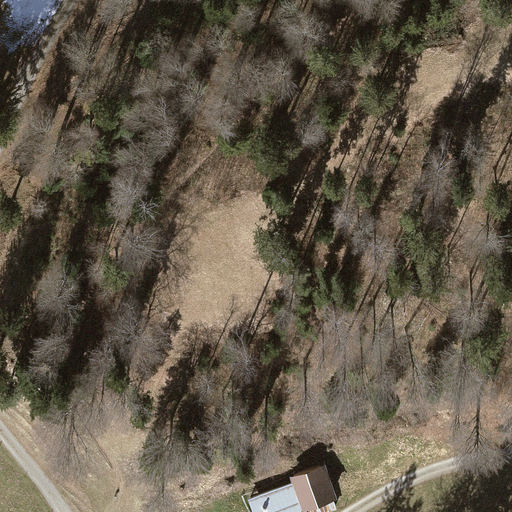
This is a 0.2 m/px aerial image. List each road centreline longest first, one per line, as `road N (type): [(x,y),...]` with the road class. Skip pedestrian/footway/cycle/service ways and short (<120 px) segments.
road 1 (track): [(352,511),(434,470),(511,455)]
road 2 (track): [(75,0),(0,146)]
